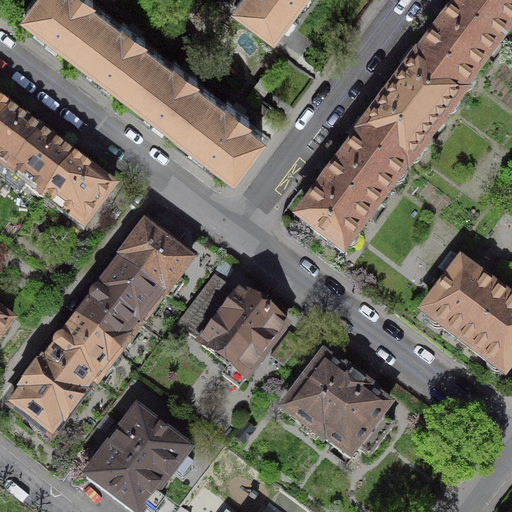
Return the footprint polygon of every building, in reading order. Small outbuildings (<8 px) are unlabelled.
[(32,0),(24,12),(77,52),(106,13),(91,2),(92,0),(32,0)] [(239,0),(235,7),(273,35),(299,0),(239,0)] [(417,62),(417,63),(462,96),(463,95),(462,95),(511,27),(511,0),(463,0),(450,19),(418,62),(417,62)] [(121,25),(106,13),(77,52),(129,91),(158,53),(143,41),(145,38),(134,30),(123,22),(121,25)] [(173,64),(158,53),(129,91),(181,130),(210,92),(195,81),(197,78),(186,69),(175,61),(173,64)] [(462,96),(417,63),(390,98),(364,134),(409,167),(462,96)] [(225,103),(210,92),(181,130),(234,170),(263,132),(247,120),(249,117),(238,109),(227,101),(225,103)] [(0,124),(9,113),(0,105),(0,124)] [(9,113),(0,124),(0,166),(12,175),(41,137),(25,125),(9,113)] [(409,167),(364,134),(363,135),(332,178),(300,221),(344,254),(408,168),(409,168),(409,167)] [(41,137),(12,175),(44,199),(73,161),(57,149),(41,137)] [(73,161),(44,199),(84,230),(113,191),(93,176),(73,161)] [(177,279),(191,259),(175,247),(185,233),(161,215),(151,229),(148,227),(134,245),(120,264),(163,296),(164,295),(171,301),(184,284),(177,279)] [(163,296),(120,264),(109,278),(98,293),(141,325),(163,296)] [(505,376),(511,366),(511,305),(501,297),(461,267),(425,315),(505,376)] [(238,297),(218,282),(183,328),(203,343),(201,345),(248,380),(286,330),(269,317),(269,316),(269,315),(269,314),(269,313),(269,312),(269,311),(269,310),(266,308),(263,305),(262,306),(261,306),(260,306),(258,306),(257,307),(256,308),(239,295),(238,297)] [(141,325),(98,293),(87,307),(76,321),(120,354),(141,325)] [(0,340),(12,325),(0,316),(0,340)] [(120,354),(76,321),(65,336),(54,350),(96,382),(98,383),(120,354)] [(292,334),(274,358),(287,368),(305,344),(298,339),(292,334)] [(52,439),(96,382),(54,350),(32,380),(11,408),(52,439)] [(345,375),(324,359),(284,412),(324,442),(325,440),(350,459),(357,450),(369,459),(394,426),(382,417),(389,408),(369,393),(370,391),(358,382),(347,373),(345,375)] [(137,413),(88,479),(114,499),(130,511),(177,511),(181,507),(160,491),(189,453),(137,413)]
